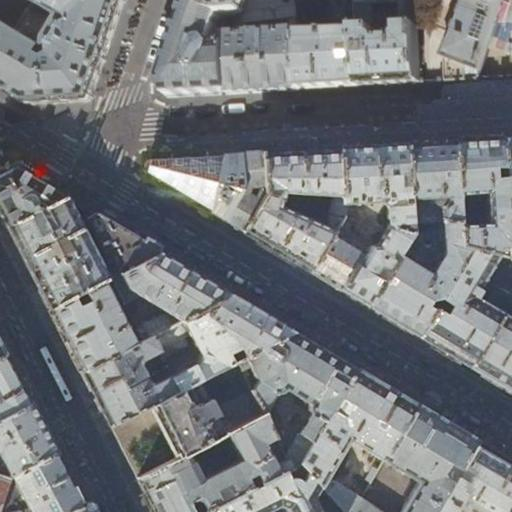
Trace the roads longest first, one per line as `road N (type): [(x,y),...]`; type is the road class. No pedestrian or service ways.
road 1 (residential): [(511,425),(98,176)]
road 2 (residential): [(511,108),(114,130)]
road 3 (tertiary): [(119,511),(0,277)]
road 4 (residential): [(114,130),(156,0)]
